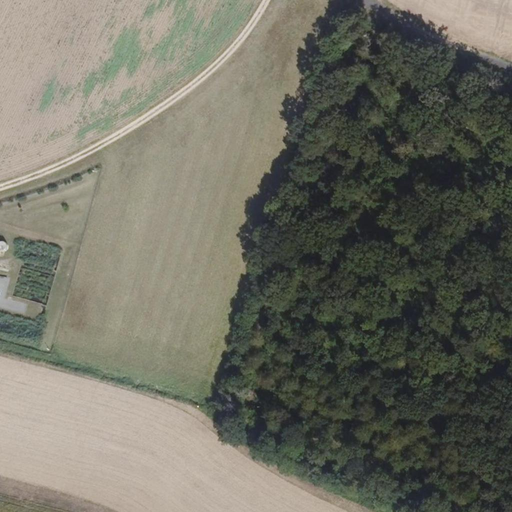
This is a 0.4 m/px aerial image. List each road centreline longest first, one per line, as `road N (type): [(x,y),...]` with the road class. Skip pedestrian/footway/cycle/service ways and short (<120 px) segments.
road 1 (track): [(268,0),(245,36),(183,94),(103,146),(0,189)]
road 2 (track): [(361,0),(387,64),(441,109),(511,141)]
road 3 (track): [(367,0),(511,72)]
